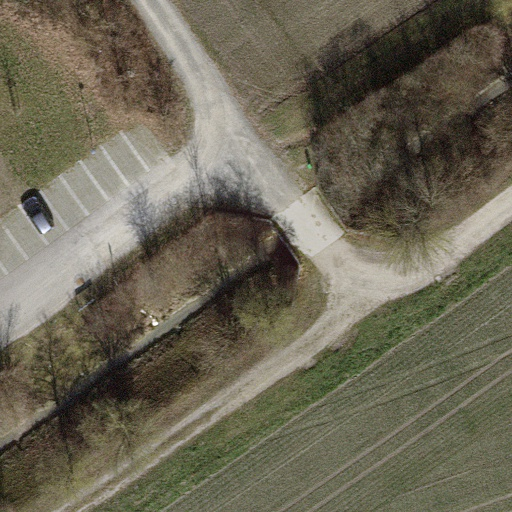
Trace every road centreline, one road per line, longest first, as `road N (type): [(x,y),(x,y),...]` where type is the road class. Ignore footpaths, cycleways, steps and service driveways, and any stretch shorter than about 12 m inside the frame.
road 1 (track): [(76,511),(511,208)]
road 2 (track): [(451,0),(233,150)]
road 3 (track): [(64,278),(233,150)]
road 4 (track): [(233,150),(366,304)]
road 5 (track): [(146,0),(207,86),(233,150)]
